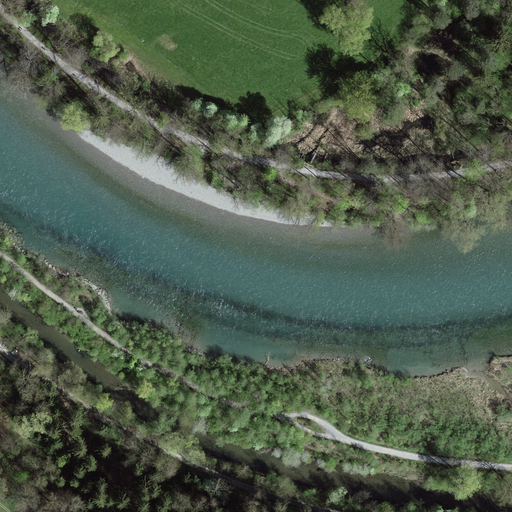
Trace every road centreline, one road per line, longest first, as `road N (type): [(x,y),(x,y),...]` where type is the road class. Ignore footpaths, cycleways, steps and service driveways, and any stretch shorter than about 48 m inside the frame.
road 1 (track): [(333,511),(275,498),(166,452),(62,393),(0,345)]
road 2 (track): [(62,393),(85,445),(170,511)]
